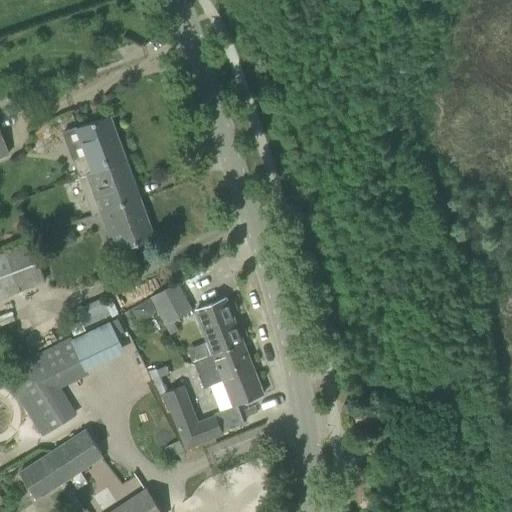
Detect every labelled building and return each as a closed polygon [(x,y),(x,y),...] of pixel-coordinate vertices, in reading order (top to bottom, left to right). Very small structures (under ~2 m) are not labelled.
[(71,159),(75,168),(121,151),(108,116),(89,123),(76,127),(85,154),(71,159)] [(0,159),(8,156),(0,133),(0,159)] [(92,216),(99,213),(138,199),(121,151),(75,168),(92,216)] [(138,199),(99,213),(113,251),(152,237),(138,199)] [(0,254),(0,299),(45,284),(29,244),(0,254)] [(176,330),(171,321),(190,311),(175,283),(148,298),(169,335),(176,330)] [(195,311),(212,354),(213,354),(242,343),(225,299),(195,311)] [(133,309),(132,309),(136,317),(142,319),(152,313),(152,307),(149,300),(133,309)] [(19,376),(8,383),(41,436),(70,418),(53,391),(61,387),(88,374),(69,336),(13,364),(19,376)] [(192,362),(197,374),(217,366),(219,371),(235,365),(236,369),(246,365),(245,361),(249,360),(242,343),(213,354),(212,354),(192,362)] [(217,366),(197,374),(203,388),(222,380),(232,406),(262,394),(249,360),(245,361),(246,365),(236,369),(235,365),(219,371),(217,366)] [(222,434),(214,415),(197,422),(182,385),(158,395),(165,413),(170,411),(185,448),(222,434)] [(351,409),(357,426),(389,416),(384,399),(351,409)] [(84,428),(50,449),(68,477),(101,456),(84,428)] [(68,477),(50,449),(16,471),(33,498),(68,477)] [(160,511),(146,488),(108,511),(160,511)]
